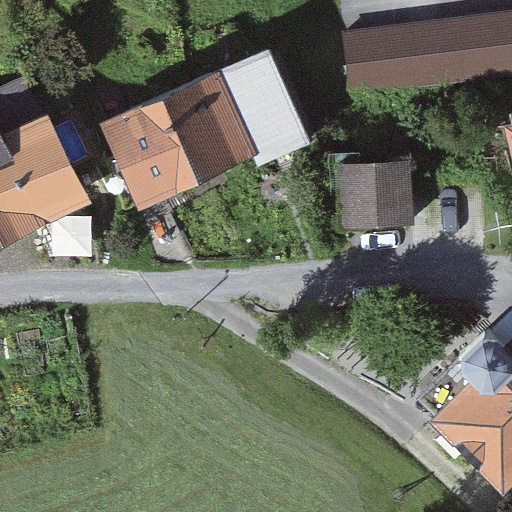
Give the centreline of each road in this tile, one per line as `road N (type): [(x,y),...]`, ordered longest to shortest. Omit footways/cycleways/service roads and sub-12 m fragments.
road 1 (residential): [(184,288),(448,460),(502,511)]
road 2 (residential): [(184,288),(511,276)]
road 3 (residential): [(0,293),(184,288)]
